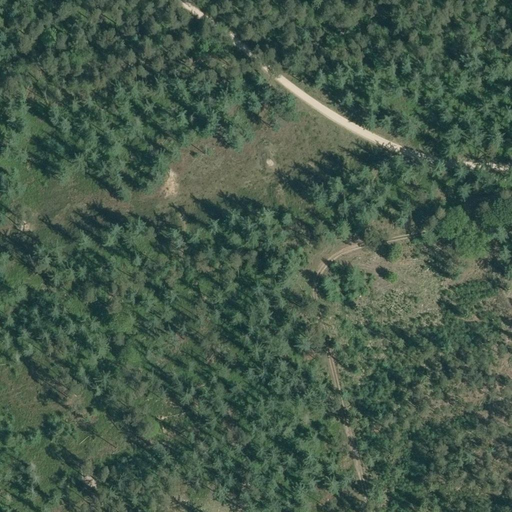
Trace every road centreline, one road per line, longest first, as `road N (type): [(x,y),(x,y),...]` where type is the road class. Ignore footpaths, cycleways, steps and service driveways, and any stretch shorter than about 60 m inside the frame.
road 1 (track): [(369,511),(314,287),(321,268),(339,252),(511,215)]
road 2 (track): [(511,168),(384,146),(189,0)]
